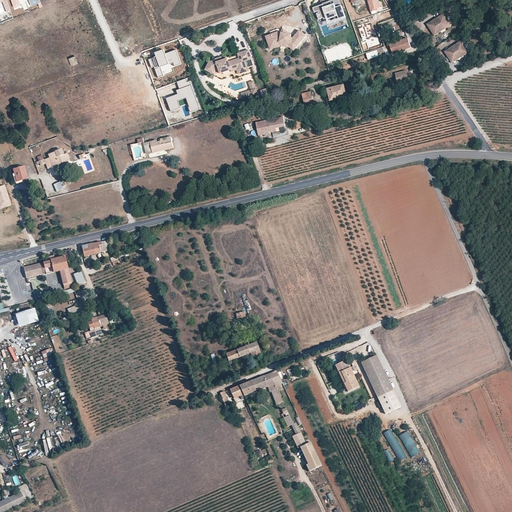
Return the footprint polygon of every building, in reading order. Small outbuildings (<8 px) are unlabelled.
[(39,8),(42,7),(38,0),(10,0),(13,8),(20,6),(17,0),(27,0),(31,7),(37,4),(39,8)] [(378,0),(350,0),(351,3),(363,0),(362,0),(367,0),(371,13),(379,10),(378,8),(380,8),(378,0)] [(337,8),(336,4),(332,5),(331,1),(330,2),(328,4),(323,5),(323,3),(313,7),(315,12),(318,11),(319,12),(317,13),(319,19),(327,16),(328,19),(338,15),(339,17),(344,15),(341,7),(337,8)] [(443,14),(426,25),(433,35),(442,29),(440,26),(448,21),(443,14)] [(346,21),(344,15),(339,17),(338,15),(328,19),(331,26),(346,21)] [(289,45),(290,45),(295,49),(302,41),(306,37),(300,31),(293,39),(291,37),(292,35),(286,34),(282,33),(279,32),(266,36),(269,46),(280,42),(289,45)] [(408,39),(401,41),(404,51),(411,49),(408,39)] [(401,41),(395,43),(398,53),(404,51),(401,41)] [(460,41),(444,52),(451,62),(460,56),(458,53),(465,48),(460,41)] [(282,46),(285,47),(290,48),(293,51),(295,49),(290,45),(289,45),(280,42),(269,46),(271,50),(282,46)] [(395,43),(390,45),(393,54),(398,53),(395,43)] [(390,45),(379,49),(372,52),(373,57),(371,58),(373,64),(383,61),(381,54),(385,53),(386,56),(393,54),(390,45)] [(164,49),(158,52),(159,56),(149,59),(152,67),(155,66),(156,69),(161,67),(160,64),(173,60),(174,62),(175,66),(182,64),(177,50),(166,53),(164,49)] [(229,62),(228,59),(223,60),(217,62),(216,60),(210,62),(205,70),(209,72),(212,71),(213,69),(215,70),(219,69),(221,74),(231,70),(240,67),(241,70),(248,68),(246,61),(252,59),(249,50),(238,54),(240,58),(229,62)] [(74,56),(68,58),(71,67),(78,64),(74,56)] [(164,76),(161,67),(156,69),(159,77),(164,76)] [(396,74),(396,76),(396,78),(398,84),(408,82),(406,71),(396,74)] [(192,85),(189,86),(187,78),(178,81),(180,89),(179,89),(181,93),(167,98),(172,111),(174,111),(172,106),(179,104),(177,100),(188,97),(191,107),(190,107),(192,112),(201,109),(192,85)] [(330,78),(308,85),(309,88),(331,81),(330,78)] [(258,94),(255,84),(250,86),(252,91),(253,96),(258,94)] [(343,86),(328,89),(331,100),(346,96),(343,86)] [(253,96),(252,91),(242,94),(244,99),(253,96)] [(311,92),(302,95),(305,107),(314,105),(311,92)] [(286,126),(283,117),(270,120),(273,132),(277,131),(276,128),(286,126)] [(273,132),(270,120),(256,123),(259,136),(265,135),(265,134),(264,131),(268,130),(269,133),(273,132)] [(174,149),(171,137),(160,139),(161,142),(157,143),(157,140),(151,142),(153,153),(153,154),(174,149)] [(153,153),(151,142),(144,144),(147,155),(153,153)] [(64,155),(63,150),(49,155),(49,158),(45,159),(47,164),(49,168),(57,166),(68,162),(70,161),(68,154),(64,155)] [(47,164),(45,159),(39,162),(36,163),(37,165),(36,166),(37,168),(47,164)] [(25,167),(13,170),(17,182),(29,180),(25,167)] [(60,182),(54,183),(56,191),(62,189),(60,182)] [(0,186),(0,204),(10,201),(5,185),(0,186)] [(108,250),(106,240),(102,241),(92,243),(84,245),(85,248),(82,249),(84,257),(100,253),(100,252),(108,250)] [(67,289),(72,286),(64,257),(60,258),(56,259),(55,255),(46,258),(43,259),(43,262),(46,273),(47,275),(59,271),(63,284),(58,285),(60,290),(67,289)] [(39,260),(26,264),(27,267),(30,277),(43,274),(39,260)] [(86,281),(82,271),(74,274),(78,284),(86,281)] [(68,308),(73,321),(86,316),(81,303),(68,308)] [(35,309),(15,314),(19,326),(38,321),(35,309)] [(108,324),(107,320),(112,318),(110,313),(97,317),(101,327),(108,324)] [(101,329),(101,327),(97,317),(91,319),(91,321),(95,331),(101,329)] [(90,330),(89,331),(91,337),(102,333),(101,329),(95,331),(91,321),(88,322),(90,330)] [(219,356),(222,363),(229,361),(231,367),(235,365),(233,359),(251,353),(252,357),(260,354),(256,343),(219,356)] [(48,349),(42,352),(44,357),(50,354),(48,349)] [(377,355),(361,363),(386,415),(401,407),(377,355)] [(336,365),(339,373),(342,372),(347,369),(343,361),(336,365)] [(359,386),(350,367),(347,369),(342,372),(346,380),(343,381),(348,391),(359,386)] [(287,369),(290,380),(296,379),(293,368),(287,369)] [(278,370),(269,374),(240,386),(245,396),(267,387),(270,392),(276,389),(275,386),(284,383),(278,370)] [(244,400),(238,386),(230,389),(236,402),(237,402),(240,402),(244,400)] [(283,404),(276,389),(270,392),(276,407),(283,404)] [(219,394),(225,407),(230,405),(224,391),(219,394)] [(281,411),(283,415),(282,416),(287,427),(292,424),(285,409),(281,411)] [(384,433),(399,461),(406,458),(391,429),(384,433)] [(408,431),(399,435),(411,457),(420,453),(408,431)] [(306,445),(300,432),(296,434),(292,436),(298,448),(300,447),(308,464),(306,465),(309,471),(321,465),(311,442),(306,445)] [(389,462),(394,460),(389,449),(384,451),(389,462)] [(0,501),(0,511),(2,511),(26,501),(21,491),(0,501)]
